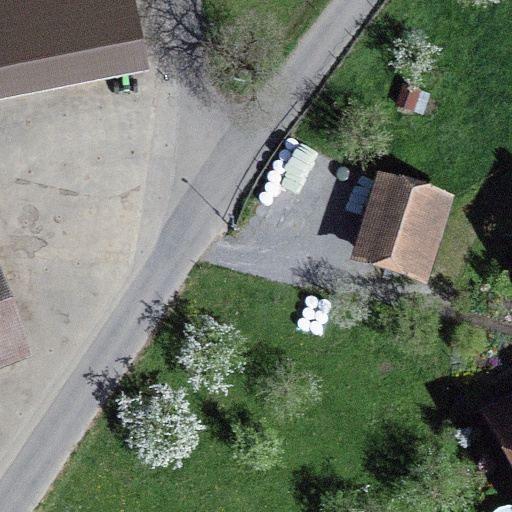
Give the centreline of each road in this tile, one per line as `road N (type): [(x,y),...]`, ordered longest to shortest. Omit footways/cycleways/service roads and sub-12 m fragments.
road 1 (residential): [(213,189),(2,511)]
road 2 (residential): [(360,0),(213,189)]
road 3 (unclassified): [(183,0),(213,189)]
